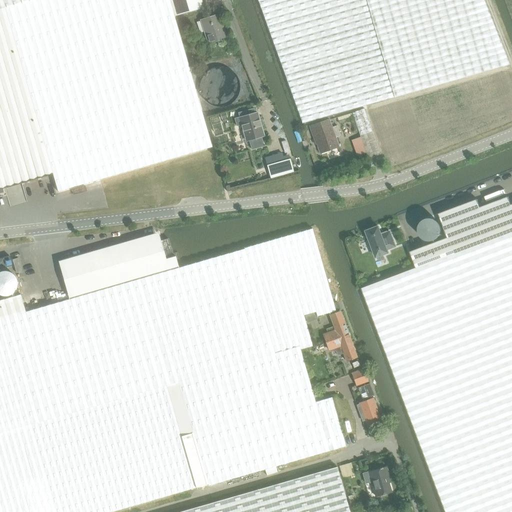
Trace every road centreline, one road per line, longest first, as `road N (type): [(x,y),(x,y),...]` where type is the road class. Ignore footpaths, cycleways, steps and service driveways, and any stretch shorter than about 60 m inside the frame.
road 1 (unclassified): [(0,232),(391,180),(511,131)]
road 2 (unclassified): [(144,511),(391,441),(417,511)]
